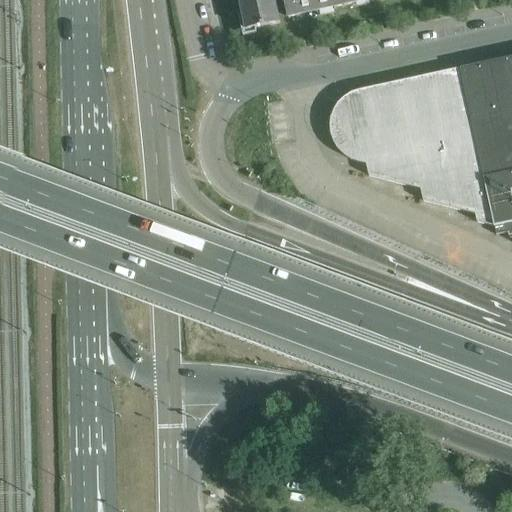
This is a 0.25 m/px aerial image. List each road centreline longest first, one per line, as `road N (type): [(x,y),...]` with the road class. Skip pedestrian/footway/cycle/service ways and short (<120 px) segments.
road 1 (motorway): [(0,222),(511,413)]
road 2 (motorway): [(511,367),(0,178)]
road 3 (motorway): [(502,319),(223,182),(209,150),(212,128),(237,86)]
road 4 (motorway): [(502,319),(228,224),(186,191),(155,134)]
road 5 (primary): [(78,0),(79,290)]
road 6 (residential): [(237,86),(511,31)]
road 7 (primary): [(169,385),(155,134)]
road 8 (motorway): [(278,386),(511,460)]
road 9 (primary): [(79,290),(82,463)]
road 10 (motorway): [(171,499),(216,416),(278,386)]
road 11 (primary): [(155,134),(138,0)]
road 12 (motorway): [(79,290),(133,366),(169,385)]
